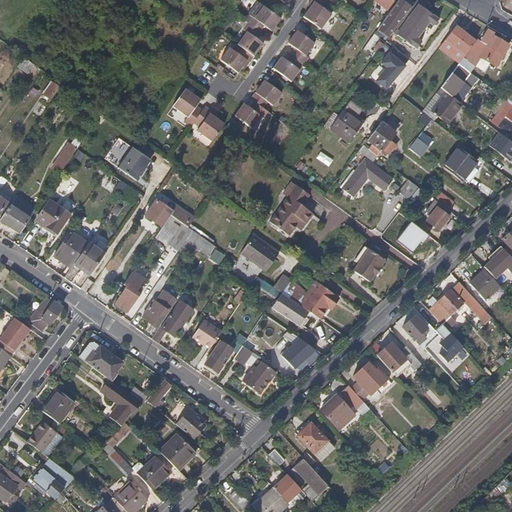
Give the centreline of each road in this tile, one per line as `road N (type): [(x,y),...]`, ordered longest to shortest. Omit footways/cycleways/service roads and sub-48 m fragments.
road 1 (residential): [(511,196),(260,429)]
road 2 (residential): [(260,429),(87,308)]
road 3 (unknown): [(427,274),(298,178)]
road 4 (unknown): [(87,308),(99,265),(162,168)]
road 5 (residential): [(87,308),(0,425)]
road 6 (unknown): [(376,321),(263,232)]
road 7 (residential): [(224,84),(241,93),(299,0)]
road 8 (residential): [(260,429),(171,511)]
